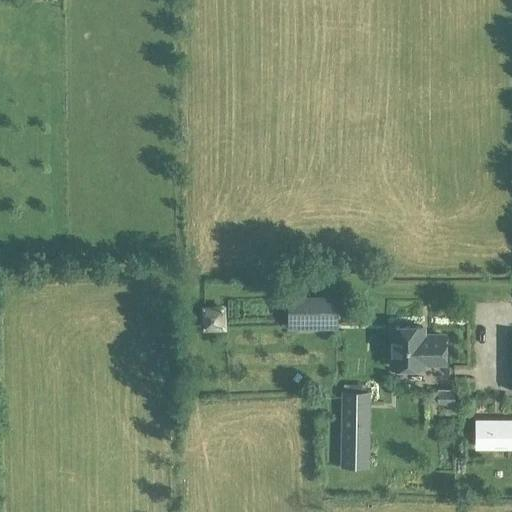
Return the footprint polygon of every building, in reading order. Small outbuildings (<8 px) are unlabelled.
[(218,310),(219,297),(201,296),(199,308),(218,310)] [(339,300),(289,302),(290,331),(339,329),(339,300)] [(221,310),(199,311),(200,329),(222,327),(221,310)] [(392,330),(392,371),(423,371),(423,366),(444,366),(444,340),(428,340),(428,343),(422,343),(422,330),(392,330)] [(469,344),(470,365),(484,364),(482,343),(469,344)] [(455,390),(438,390),(438,403),(455,403),(455,390)] [(369,468),(371,392),(342,391),(340,467),(369,468)] [(492,442),(508,442),(508,449),(511,449),(511,419),(508,420),(492,420),(476,419),(476,442),(476,449),(492,449),(492,442)]
